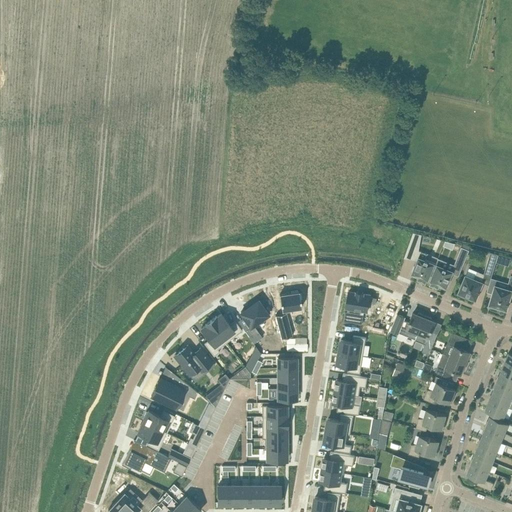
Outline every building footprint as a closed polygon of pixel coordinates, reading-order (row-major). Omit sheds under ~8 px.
[(411,249),(419,250),(422,234),(414,232),(411,249)] [(462,247),(455,262),(463,265),(469,250),(462,247)] [(414,265),(412,270),(414,271),(413,273),(420,276),(419,278),(421,279),(421,278),(424,279),(424,280),(425,281),(426,278),(428,279),(429,275),(431,275),(436,264),(438,258),(427,253),(422,251),(416,266),(414,265)] [(497,259),(496,261),(503,264),(505,257),(498,255),(497,259)] [(485,270),(493,273),(496,261),(497,259),(489,257),(485,270)] [(436,264),(431,275),(433,276),(431,280),(433,281),(432,283),(433,284),(433,283),(437,284),(437,285),(438,286),(439,283),(446,286),(447,284),(449,285),(450,280),(449,279),(453,271),(441,266),(443,260),(438,258),(436,264)] [(480,288),(485,274),(477,271),(474,279),(466,275),(460,292),(461,292),(461,294),(466,296),(467,295),(476,298),(478,292),(480,292),(479,291),(480,289),(481,289),(480,288)] [(496,285),(490,304),(491,304),(491,306),(497,308),(498,306),(507,309),(508,304),(509,305),(510,300),(511,291),(511,275),(508,284),(509,284),(507,288),(496,285)] [(293,289),(281,291),(284,306),(303,304),(302,295),(304,294),(303,289),(301,289),(301,288),(300,288),(299,286),(293,287),(293,289)] [(346,308),(345,317),(366,320),(368,311),(361,310),(361,306),(368,308),(370,299),(377,300),(378,295),(371,294),(371,292),(349,288),(347,304),(349,305),(348,308),(346,308)] [(388,293),(384,305),(393,308),(397,297),(388,293)] [(250,305),(240,312),(251,326),(245,330),(254,342),(262,336),(255,326),(269,315),(268,314),(269,313),(263,305),(264,304),(259,297),(249,304),(250,305)] [(285,309),(275,312),(281,335),(291,332),(285,309)] [(415,340),(425,315),(419,312),(418,314),(414,312),(410,321),(404,319),(399,332),(415,339),(415,340)] [(216,315),(211,319),(227,341),(242,330),(235,319),(229,323),(221,313),(217,316),(216,315)] [(425,315),(415,340),(426,344),(422,351),(429,354),(434,343),(438,333),(432,330),(436,321),(431,319),(432,318),(425,315)] [(205,324),(201,328),(209,338),(204,342),(214,355),(220,351),(218,348),(227,341),(211,319),(205,324)] [(278,332),(272,334),(276,349),(282,347),(278,332)] [(341,339),(339,351),(363,355),(366,337),(354,335),(353,341),(341,339)] [(443,352),(442,352),(467,363),(470,356),(469,355),(470,351),(461,347),(463,341),(450,336),(443,352)] [(306,343),(286,343),(287,351),(307,351),(306,343)] [(188,344),(174,355),(189,374),(203,363),(206,367),(212,362),(201,347),(194,352),(188,344)] [(255,365),(258,359),(261,353),(255,345),(245,365),(251,372),(252,371),(255,365)] [(339,351),(337,363),(349,365),(348,371),(360,373),(362,365),(363,355),(339,351)] [(467,363),(442,352),(438,364),(441,365),(438,373),(449,377),(452,369),(461,373),(463,369),(465,369),(467,363)] [(278,356),(278,367),(296,367),(296,356),(278,356)] [(406,364),(398,361),(396,368),(403,371),(406,364)] [(503,366),(501,371),(511,375),(511,364),(504,361),(502,366),(503,366)] [(426,363),(424,369),(430,372),(432,368),(430,364),(426,363)] [(278,367),(278,377),(296,377),(296,367),(278,367)] [(160,377),(150,394),(174,405),(184,388),(189,391),(192,386),(173,371),(168,380),(160,377)] [(498,376),(496,380),(511,386),(511,375),(501,371),(499,376),(498,376)] [(335,391),(359,395),(361,386),(366,387),(368,376),(343,372),(342,380),(337,379),(335,391)] [(226,374),(218,380),(224,388),(230,378),(226,374)] [(437,376),(435,381),(436,382),(433,390),(428,389),(424,398),(434,402),(436,397),(452,403),(455,394),(454,393),(455,389),(452,387),(454,383),(437,376)] [(275,387),(296,387),(296,377),(278,377),(278,387),(275,387)] [(496,385),(494,390),(511,397),(511,395),(511,386),(496,380),(494,385),(496,385)] [(380,386),(378,397),(386,399),(388,387),(380,386)] [(275,387),(275,398),(296,398),(296,387),(275,387)] [(511,397),(494,390),(492,395),(490,394),(489,399),(508,407),(508,406),(511,408),(511,397)] [(335,391),(333,402),(338,403),(337,410),(359,414),(361,404),(353,403),(354,394),(359,395),(335,391)] [(214,393),(207,399),(215,405),(219,398),(214,393)] [(508,407),(489,399),(487,403),(488,404),(486,409),(504,416),(508,407)] [(262,404),(262,416),(287,416),(287,415),(287,404),(262,404)] [(146,411),(143,418),(144,418),(143,420),(167,432),(175,415),(163,409),(160,415),(148,409),(147,412),(146,411)] [(445,419),(446,414),(427,409),(424,418),(419,418),(416,427),(427,430),(428,424),(444,429),(447,419),(445,419)] [(328,417),(326,429),(351,433),(354,415),(341,413),(340,419),(328,417)] [(487,420),(485,425),(504,433),(508,423),(490,415),(488,421),(487,420)] [(262,416),(262,426),(287,426),(287,416),(262,416)] [(380,432),(388,434),(392,421),(382,418),(380,432)] [(143,420),(137,432),(149,438),(147,443),(158,449),(167,432),(143,420)] [(195,446),(204,428),(205,427),(198,424),(194,422),(190,430),(195,432),(193,437),(190,436),(187,442),(195,446)] [(485,430),(483,435),(501,442),(504,433),(485,425),(483,429),(485,430)] [(262,426),(262,437),(287,437),(287,427),(287,426),(262,426)] [(326,429),(324,441),(336,443),(335,449),(351,452),(352,445),(346,444),(348,433),(350,434),(351,433),(326,429)] [(438,445),(439,440),(420,435),(417,443),(412,443),(409,453),(419,456),(421,450),(437,454),(440,445),(438,445)] [(480,439),(478,444),(497,451),(501,442),(483,435),(481,440),(480,439)] [(262,437),(262,438),(265,438),(265,448),(287,448),(287,437),(262,437)] [(127,453),(122,464),(130,468),(132,465),(140,470),(141,469),(145,461),(153,465),(164,471),(171,457),(167,456),(140,442),(136,452),(131,449),(128,454),(127,453)] [(477,449),(475,454),(493,461),(497,451),(478,444),(476,448),(477,449)] [(171,447),(167,456),(171,457),(178,461),(186,465),(190,457),(182,453),(171,447)] [(265,448),(265,449),(267,449),(267,459),(287,459),(287,448),(265,448)] [(324,457),(322,469),(344,473),(345,464),(353,465),(355,455),(331,451),(329,458),(324,457)] [(388,451),(385,465),(396,468),(393,479),(404,481),(403,484),(414,487),(414,484),(422,486),(424,478),(417,476),(420,464),(388,451)] [(472,458),(470,463),(489,470),(493,461),(475,454),(473,459),(472,458)] [(178,461),(173,471),(181,475),(186,465),(178,461)] [(489,470),(470,463),(468,467),(469,468),(467,473),(479,478),(477,484),(491,490),(494,482),(486,479),(489,470)] [(322,469),(320,481),(325,481),(324,489),(346,492),(348,482),(340,481),(341,473),(344,473),(322,469)] [(390,489),(390,482),(378,481),(378,488),(390,489)] [(174,483),(170,487),(175,491),(178,487),(174,483)] [(218,484),(218,503),(228,503),(228,484),(218,484)] [(228,484),(228,503),(239,503),(239,484),(228,484)] [(239,484),(239,503),(249,503),(249,484),(239,484)] [(249,484),(249,503),(259,503),(259,484),(249,484)] [(259,484),(259,503),(269,503),(269,484),(259,484)] [(269,484),(269,503),(280,503),(280,484),(269,484)] [(393,497),(390,509),(397,511),(400,511),(419,511),(422,503),(414,501),(416,492),(396,487),(393,497)] [(314,508),(338,511),(341,494),(328,492),(327,498),(316,496),(314,508)] [(168,493),(164,498),(167,501),(172,497),(168,493)] [(123,495),(106,511),(136,511),(138,511),(144,511),(156,500),(148,494),(137,506),(123,495)] [(187,495),(179,503),(188,511),(197,511),(201,508),(187,495)] [(188,511),(179,503),(172,511),(188,511)]
